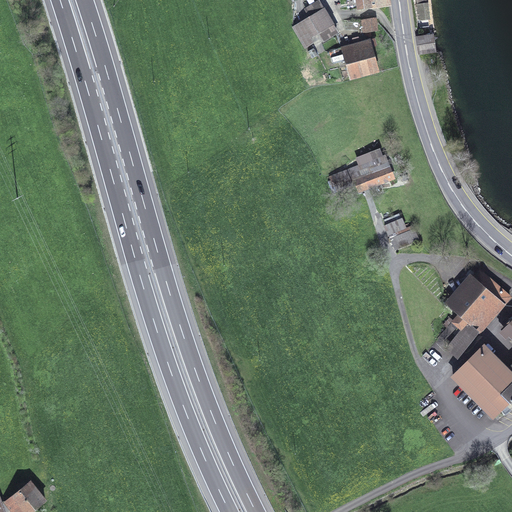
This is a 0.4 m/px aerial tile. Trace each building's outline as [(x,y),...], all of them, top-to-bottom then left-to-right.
[(390,4),(389,0),(347,0),(348,10),(390,4)] [(426,0),(416,0),(420,28),(430,26),(426,0)] [(323,43),(339,33),(325,8),(292,27),(304,49),(321,40),(323,43)] [(377,31),(376,19),(366,20),(368,32),(377,31)] [(435,51),(433,36),(418,38),(420,53),(435,51)] [(375,40),(329,51),(332,63),(339,61),(341,68),(347,67),(349,76),(378,68),(372,47),(376,46),(375,40)] [(378,184),(393,178),(385,156),(382,157),(379,150),(357,158),(360,166),(330,178),(335,193),(353,186),(351,182),(356,180),(360,191),(370,187),(372,194),(380,191),(378,184)] [(402,220),(385,227),(396,250),(419,239),(413,226),(406,229),(402,220)] [(510,297),(480,271),(450,305),(461,314),(454,321),(462,328),(447,346),(458,355),(479,330),(481,331),(510,297)] [(484,347),(454,377),(494,417),(501,410),(505,414),(511,407),(511,375),(508,371),(484,347)] [(30,481),(5,501),(13,511),(31,511),(46,501),(30,481)]
